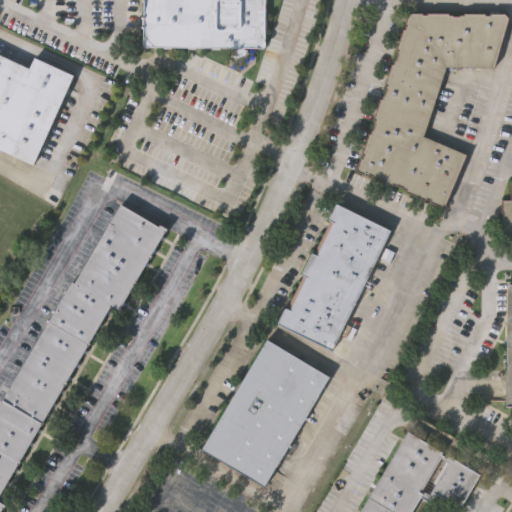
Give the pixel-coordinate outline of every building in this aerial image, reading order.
[(264,0),(264,45),(262,47),(145,45),(143,42),(143,0),(264,0)] [(504,14),(508,18),(494,67),(447,67),(424,138),(466,155),(445,205),(440,206),(429,202),(430,200),(406,192),(407,190),(403,189),(403,187),(397,184),(396,186),(393,184),(392,186),(372,179),(373,175),(369,174),(369,176),(357,172),(361,158),(362,158),(363,155),(362,154),(369,134),(371,134),(372,130),(373,130),(375,125),(374,124),(375,121),(373,120),(380,99),(382,100),(384,95),(385,96),(387,90),(385,90),(387,85),(385,84),(392,64),(393,65),(395,61),(396,61),(398,56),(397,55),(398,51),(396,50),(403,30),(405,30),(407,26),(405,25),(408,14),(423,14),(423,16),(427,16),(427,13),(449,14),(449,16),(453,16),(453,18),(459,18),(459,16),(463,16),(464,13),(485,14),(485,16),(490,16),(490,14),(504,14)] [(0,55),(27,68),(32,57),(71,75),(30,164),(0,150),(0,55)] [(156,184),(184,199),(200,170),(171,155),(156,184)] [(511,233),(501,233),(501,221),(503,221),(503,212),(501,212),(501,200),(510,200),(510,182),(511,182),(511,233)] [(337,202),(391,230),(344,320),(352,324),(346,335),(339,331),(331,347),(280,319),(287,306),(288,306),(305,273),(303,271),(312,252),(313,251),(315,252),(333,217),(331,215),(331,214),(337,202)] [(168,228),(165,232),(164,231),(150,255),(151,255),(150,258),(148,258),(135,281),(136,282),(134,285),(133,284),(119,307),(121,308),(118,311),(110,306),(89,342),(89,343),(88,346),(87,345),(66,382),(67,382),(65,386),(63,385),(42,421),(43,422),(41,425),(40,424),(19,460),(21,461),(19,465),(17,464),(0,493),(0,502),(5,505),(3,508),(2,508),(0,511),(0,402),(71,281),(74,283),(120,204),(159,226),(160,224),(168,228)] [(507,283),(511,283),(511,404),(503,404),(507,283)] [(264,485),(203,448),(268,337),(330,374),(264,485)] [(442,453),(452,459),(454,455),(480,471),(460,505),(437,492),(432,501),(422,495),(411,511),(359,511),(409,429),(444,450),(442,453)]
